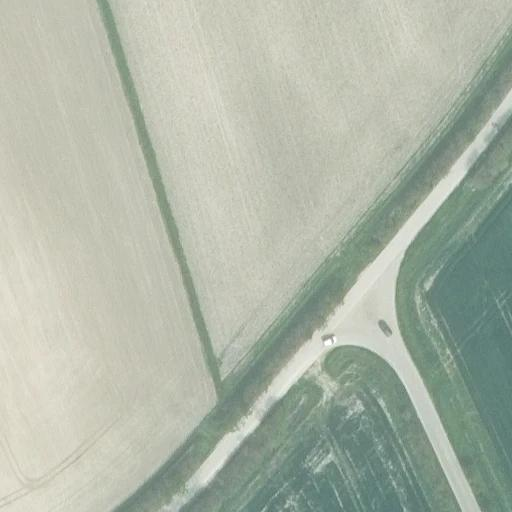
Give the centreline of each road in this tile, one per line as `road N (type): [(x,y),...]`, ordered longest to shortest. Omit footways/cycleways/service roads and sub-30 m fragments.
road 1 (unclassified): [(314,345),(172,511)]
road 2 (unclassified): [(384,259),(511,100)]
road 3 (unclassified): [(474,511),(403,358)]
